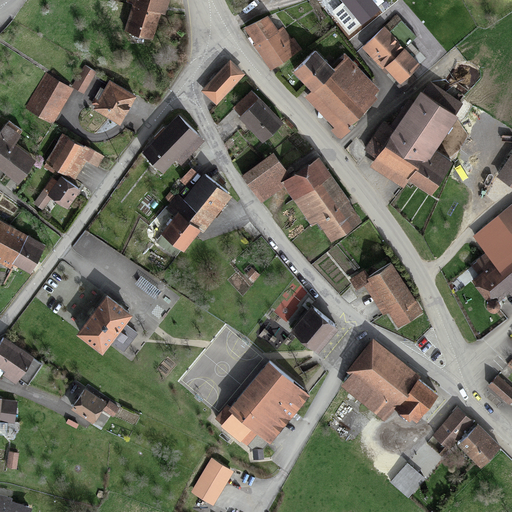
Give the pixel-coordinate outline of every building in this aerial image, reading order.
[(126,0),(133,2),(125,26),(159,38),(168,14),(171,16),(176,0),(126,0)] [(384,6),(379,0),(350,0),(337,11),(353,31),(384,6)] [(271,12),(247,29),(275,68),(299,51),(271,12)] [(408,45),(387,23),(363,45),(385,68),(388,64),(408,45)] [(425,63),(408,45),(388,64),(405,82),(425,63)] [(323,46),(298,69),(316,89),(339,64),(323,46)] [(351,51),(339,64),(316,89),(308,97),(338,125),(334,129),(345,138),(392,88),(351,51)] [(246,71),(230,58),(203,89),(220,103),(246,71)] [(99,69),(87,62),(75,82),(87,89),(99,69)] [(77,87),(47,71),(27,106),(57,123),(77,87)] [(472,102),(432,76),(374,163),(405,184),(412,174),(437,191),(458,159),(441,148),(472,102)] [(142,92),(113,77),(97,107),(127,123),(142,92)] [(288,120),(254,87),(235,107),(268,140),(288,120)] [(210,137),(181,112),(147,151),(167,169),(177,157),(186,164),(210,137)] [(4,129),(0,126),(0,165),(26,182),(43,155),(19,140),(25,131),(10,121),(4,129)] [(99,149),(67,131),(51,161),(78,176),(88,158),(93,161),(99,149)] [(279,148),(245,173),(264,199),(284,183),(297,173),(279,148)] [(321,156),(297,173),(284,183),(314,225),(323,219),(336,238),(365,218),(321,156)] [(511,156),(503,171),(511,176),(511,156)] [(84,186),(60,171),(57,177),(54,175),(37,201),(47,207),(55,193),(73,204),(84,186)] [(237,194),(208,173),(188,200),(178,192),(170,202),(181,210),(204,227),(210,231),(237,194)] [(511,206),(477,237),(490,252),(481,259),(486,266),(475,276),(501,306),(511,297),(511,206)] [(189,247),(204,227),(181,210),(166,231),(189,247)] [(49,243),(2,218),(0,221),(0,259),(15,267),(18,261),(35,270),(49,243)] [(427,308),(395,259),(370,276),(365,269),(352,278),(359,288),(365,284),(384,313),(391,308),(402,325),(427,308)] [(136,315),(110,296),(84,330),(109,349),(136,315)] [(344,323),(316,302),(297,327),(324,348),(344,323)] [(39,356),(7,334),(0,343),(0,365),(22,381),(39,356)] [(442,392),(373,338),(338,383),(385,419),(398,402),(421,420),(442,392)] [(307,395),(270,364),(232,411),(227,407),(218,418),(225,424),(224,425),(253,449),(254,459),(263,458),(263,449),(307,395)] [(511,400),(511,389),(498,377),(490,386),(510,403),(511,400)] [(122,405),(86,383),(72,407),(96,421),(105,407),(117,414),(122,405)] [(5,394),(0,393),(0,446),(1,446),(3,419),(17,420),(18,400),(5,399),(5,394)] [(461,442),(479,422),(458,404),(435,433),(455,449),(461,442)] [(506,445),(479,422),(461,442),(488,466),(506,445)] [(231,472),(212,461),(193,493),(213,504),(231,472)] [(424,479),(407,464),(391,482),(408,497),(424,479)] [(37,511),(40,502),(0,491),(0,511),(37,511)]
